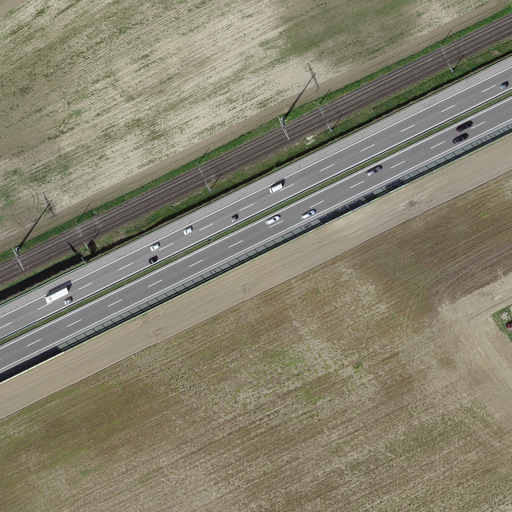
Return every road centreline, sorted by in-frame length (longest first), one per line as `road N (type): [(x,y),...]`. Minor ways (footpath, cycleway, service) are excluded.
road 1 (motorway): [(0,359),(511,108)]
road 2 (motorway): [(511,77),(0,328)]
